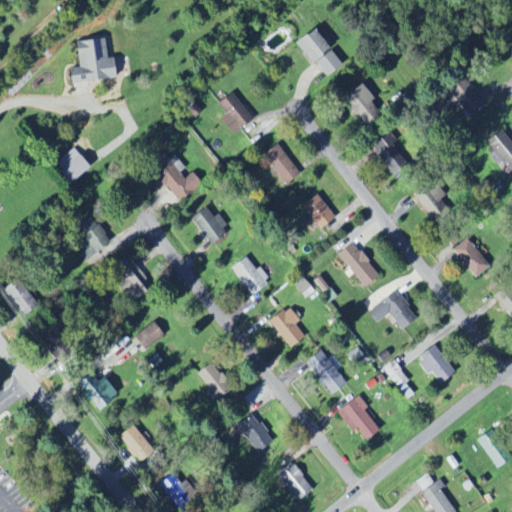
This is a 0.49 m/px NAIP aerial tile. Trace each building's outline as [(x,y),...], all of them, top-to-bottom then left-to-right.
[(302,40),(324,78),(343,67),(322,29),(302,40)] [(78,42),(81,68),(72,69),(73,83),(120,78),(118,57),(110,58),(108,39),(78,42)] [(471,118),(485,104),(461,77),(446,91),(471,118)] [(368,126),(383,116),(373,102),(376,99),(364,83),(346,97),(368,126)] [(219,104),(228,115),(223,119),(237,135),(256,119),(234,92),(219,104)] [(278,177),(280,175),(287,185),(302,174),(280,145),(263,157),(278,177)] [(93,167),(75,146),(56,163),(75,183),(93,167)] [(203,184),(193,171),(188,175),(173,156),(168,160),(176,170),(162,180),(179,202),(203,184)] [(442,200),(445,197),(431,182),(415,197),(439,223),(452,211),(442,200)] [(304,205),(320,230),(337,220),(321,194),(304,205)] [(231,228),(219,213),(215,217),(207,208),(193,220),(213,244),(231,228)] [(492,265),(467,239),(454,251),(479,278),(492,265)] [(339,257),(369,287),(383,274),(353,243),(339,257)] [(252,296),(271,284),(260,268),(257,270),(248,257),(233,267),(252,296)] [(26,317),(40,305),(18,279),(4,290),(26,317)] [(511,293),(510,295),(507,290),(498,294),(511,320),(511,293)] [(404,330),(419,318),(397,291),(371,313),(379,323),(391,314),(404,330)] [(271,324),(294,348),(307,336),(297,325),(303,320),(290,306),(271,324)] [(166,335),(155,320),(132,339),(143,353),(166,335)] [(347,354),(356,363),(365,354),(356,345),(347,354)] [(457,374),(436,345),(418,358),(430,374),(433,371),(443,385),(457,374)] [(349,384),(321,350),(308,362),(335,395),(349,384)] [(409,382),(395,360),(383,368),(398,389),(409,382)] [(198,376),(219,401),(235,388),(213,363),(198,376)] [(121,395),(106,375),(91,387),(85,380),(79,384),(100,411),(121,395)] [(369,408),(362,396),(339,411),(355,434),(361,430),(368,441),(382,432),(367,409),(369,408)] [(276,442),(255,413),(238,426),(259,455),(276,442)] [(143,462),(156,450),(134,426),(121,438),(143,462)] [(295,462),(279,474),(300,502),(316,490),(295,462)] [(182,484),(173,473),(159,484),(181,511),(201,497),(187,480),(182,484)] [(442,486),(437,479),(418,492),(431,511),(451,511),(453,511),(437,489),(442,486)]
